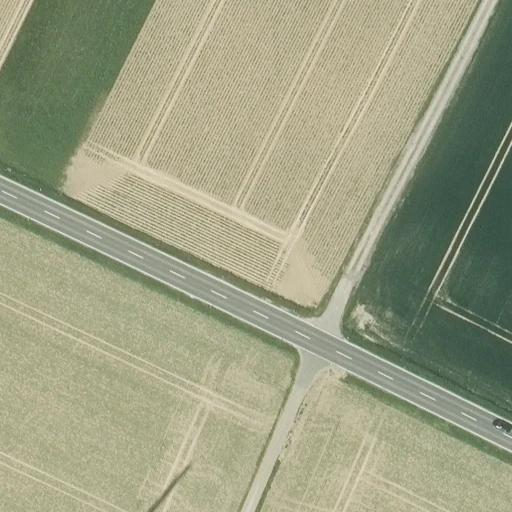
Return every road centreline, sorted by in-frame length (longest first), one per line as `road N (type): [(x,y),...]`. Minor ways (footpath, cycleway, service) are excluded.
road 1 (secondary): [(511,439),(0,198)]
road 2 (track): [(324,347),(498,0)]
